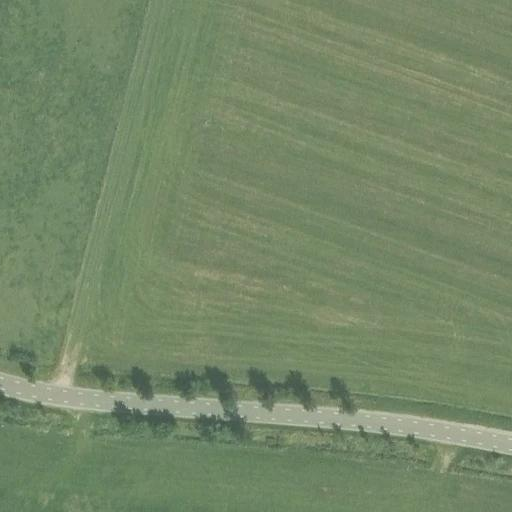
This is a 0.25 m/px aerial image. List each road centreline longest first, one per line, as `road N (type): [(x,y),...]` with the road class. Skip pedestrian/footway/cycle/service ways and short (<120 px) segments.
road 1 (tertiary): [(511,445),(400,425),(84,399),(0,382)]
road 2 (track): [(157,0),(58,395)]
